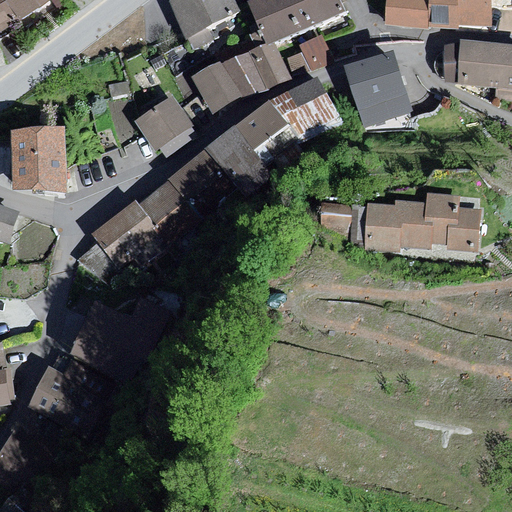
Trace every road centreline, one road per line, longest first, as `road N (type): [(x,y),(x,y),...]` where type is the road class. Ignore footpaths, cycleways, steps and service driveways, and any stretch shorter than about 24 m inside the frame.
road 1 (residential): [(74,225),(176,168),(259,103),(359,61),(405,48),(427,53)]
road 2 (residential): [(0,441),(48,346),(74,225)]
road 3 (residential): [(0,96),(128,0)]
road 4 (unclassified): [(511,119),(431,81),(422,64),(427,53)]
